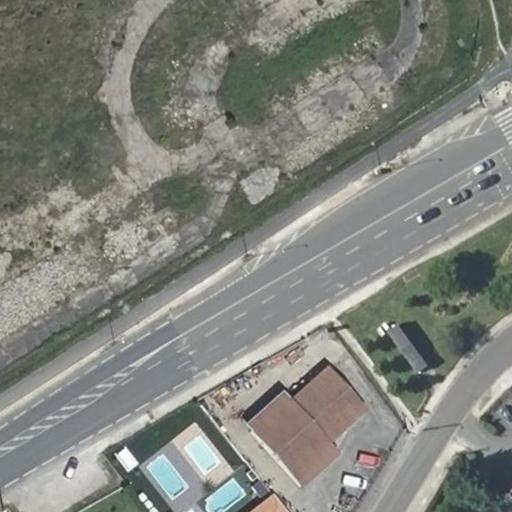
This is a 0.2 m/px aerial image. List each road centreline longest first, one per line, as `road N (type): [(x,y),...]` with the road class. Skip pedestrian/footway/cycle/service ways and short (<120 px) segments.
road 1 (primary): [(511,151),(0,458)]
road 2 (tertiary): [(511,341),(466,389),(391,511)]
